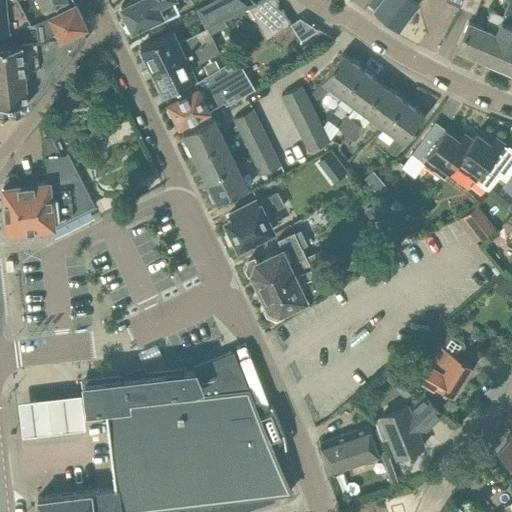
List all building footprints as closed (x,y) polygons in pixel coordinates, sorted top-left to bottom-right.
[(0,0),(0,30),(18,29),(19,41),(47,38),(46,36),(35,26),(34,26),(31,22),(21,0),(0,0)] [(26,0),(33,14),(59,2),(62,9),(76,2),(75,0),(26,0)] [(130,0),(122,4),(128,16),(126,20),(129,25),(132,26),(133,28),(165,13),(159,0),(158,0),(130,0)] [(225,19),(247,9),(246,7),(242,0),(212,0),(199,7),(209,28),(212,33),(228,24),(225,19)] [(292,22),(283,9),(278,7),(279,0),(262,0),(259,2),(267,18),(259,22),(267,38),(289,24),(292,22)] [(372,0),(370,3),(371,3),(372,2),(378,6),(376,8),(398,25),(418,0),(372,0)] [(478,0),(461,0),(459,6),(473,11),(478,0)] [(511,0),(510,0),(504,16),(503,16),(485,59),(511,70),(511,0)] [(0,116),(26,114),(26,113),(29,112),(60,72),(74,55),(86,40),(87,37),(87,34),(84,27),(88,26),(76,2),(62,9),(52,14),(51,12),(35,19),(36,20),(31,22),(34,26),(35,26),(46,36),(47,38),(19,41),(0,42),(0,116)] [(458,47),(485,59),(503,16),(492,11),(486,27),(469,20),(458,47)] [(318,29),(300,17),(292,22),(289,24),(300,40),(318,29)] [(209,28),(198,33),(204,45),(154,70),(159,80),(156,82),(160,89),(163,88),(165,92),(198,76),(193,66),(221,52),(212,33),(209,28)] [(204,45),(198,33),(180,41),(175,29),(142,45),(144,49),(141,51),(145,58),(148,57),(154,70),(204,45)] [(253,48),(259,61),(281,51),(275,38),(253,48)] [(332,86),(343,95),(364,68),(360,65),(361,64),(354,59),(353,60),(343,52),(313,93),(323,99),(332,86)] [(366,69),(364,68),(343,95),(356,105),(349,116),(348,115),(339,127),(347,133),(384,83),(373,75),(374,74),(366,68),(366,69)] [(396,92),(384,83),(347,133),(356,140),(366,126),(365,126),(372,116),(385,126),(405,99),(403,97),(404,96),(396,91),(396,92)] [(288,106),(309,96),(303,84),(282,95),(288,106)] [(199,86),(169,101),(170,103),(169,107),(171,113),(175,114),(181,124),(211,110),(227,101),(221,90),(211,96),(206,99),(199,86)] [(288,106),(293,117),(314,107),(309,96),(288,106)] [(405,99),(385,126),(397,135),(387,148),(396,154),(426,114),(416,107),(417,106),(409,100),(409,101),(405,99)] [(314,107),(293,117),(299,128),(320,118),(314,107)] [(242,132),(260,123),(253,108),(235,117),(242,132)] [(196,155),(226,140),(214,116),(184,131),(191,145),(190,145),(194,153),(195,153),(196,155)] [(299,128),(304,140),(325,129),(320,118),(299,128)] [(424,161),(444,177),(469,146),(479,132),(478,131),(469,144),(437,120),(425,136),(405,161),(416,170),(424,161)] [(242,132),(253,155),(271,146),(260,123),(242,132)] [(325,129),(304,140),(310,151),(331,141),(325,129)] [(469,146),(444,177),(445,177),(455,164),(488,190),(499,175),(488,166),(506,142),(496,135),(491,141),(479,132),(469,146)] [(44,136),(48,165),(58,164),(60,180),(56,180),(59,204),(52,205),(61,222),(96,204),(69,151),(67,152),(68,153),(61,154),(53,135),(44,136)] [(201,165),(207,178),(237,163),(226,140),(196,155),(197,157),(196,157),(200,165),(201,165)] [(281,164),(271,146),(253,155),(263,173),(281,164)] [(322,160),(338,180),(349,171),(333,151),(322,160)] [(237,163),(207,178),(213,190),(212,191),(216,199),(217,199),(219,201),(249,186),(237,163)] [(61,222),(52,205),(59,204),(56,180),(60,180),(58,164),(48,165),(49,179),(22,182),(21,179),(20,176),(17,174),(14,173),(11,174),(8,175),(6,178),(5,181),(5,184),(4,184),(9,229),(27,227),(39,226),(42,231),(61,222)] [(375,170),(352,180),(357,185),(366,181),(368,186),(380,182),(375,170)] [(352,180),(352,179),(344,184),(347,188),(349,186),(351,190),(357,186),(357,185),(352,180)] [(285,204),(277,189),(231,212),(233,217),(228,220),(233,230),(230,235),(234,243),(239,244),(240,245),(273,228),(265,214),(285,204)] [(379,200),(365,211),(373,222),(388,212),(379,200)] [(498,231),(477,205),(464,216),(484,241),(498,231)] [(395,246),(407,236),(389,213),(377,223),(395,246)] [(408,234),(412,241),(422,236),(419,228),(408,234)] [(261,289),(262,291),(326,259),(321,249),(306,257),(294,233),(280,240),(284,248),(256,258),(255,255),(249,257),(246,267),(249,274),(253,272),(261,288),(257,290),(257,291),(261,289)] [(311,267),(262,291),(270,306),(266,308),(268,313),(278,316),(283,314),(282,310),(308,298),(301,283),(315,276),(311,267)] [(511,286),(511,282),(505,276),(495,287),(504,296),(511,286)] [(435,358),(432,363),(426,360),(424,364),(423,364),(409,356),(403,367),(416,375),(435,386),(436,384),(454,395),(473,364),(460,356),(466,346),(465,341),(453,334),(448,335),(442,345),(440,344),(432,356),(435,358)] [(211,360),(208,361),(204,363),(204,362),(203,362),(203,363),(197,366),(196,365),(195,365),(195,366),(186,368),(186,367),(185,367),(185,368),(177,369),(146,373),(115,376),(84,380),(86,387),(87,403),(89,403),(89,408),(91,408),(107,406),(117,487),(120,508),(120,511),(236,511),(263,502),(275,498),(274,491),(292,489),(284,470),(273,443),(285,438),(286,446),(287,446),(287,442),(285,434),(273,403),(272,404),(273,408),(261,413),(250,388),(248,388),(242,374),(244,373),(234,349),(233,350),(234,351),(212,360),(211,358),(210,359),(211,360)] [(87,403),(86,387),(17,395),(21,432),(86,424),(84,409),(89,408),(89,403),(87,403)] [(410,402),(382,414),(398,455),(425,445),(420,434),(443,413),(424,392),(411,404),(410,402)] [(380,455),(369,424),(321,441),(331,472),(380,455)] [(511,431),(508,435),(511,439),(500,452),(511,462),(511,431)] [(477,454),(467,469),(467,470),(480,478),(490,463),(477,454)] [(117,487),(78,491),(80,511),(85,511),(120,508),(117,487)] [(80,511),(78,491),(38,496),(40,511),(80,511)]
